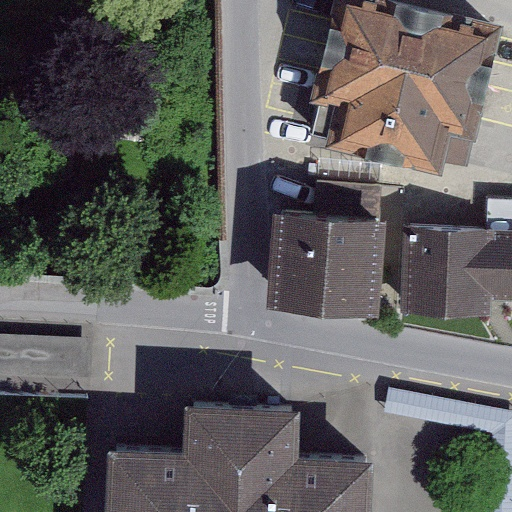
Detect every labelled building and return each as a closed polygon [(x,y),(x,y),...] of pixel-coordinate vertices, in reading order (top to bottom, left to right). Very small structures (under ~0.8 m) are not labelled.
[(319,96),(312,125),(328,130),(326,137),(443,166),(444,160),(467,165),(504,17),(434,0),(331,0),(308,93),(319,96)] [(272,202),(265,301),(379,308),(386,211),(380,211),(382,184),(315,180),(314,205),(272,202)] [(487,222),(404,219),(400,306),(491,310),(492,294),(511,295),(511,194),(488,194),(487,222)] [(93,335),(0,331),(0,370),(91,374),(93,335)] [(511,511),(511,409),(389,384),(385,410),(492,431),(489,511),(511,511)] [(186,439),(107,436),(104,511),(370,511),(373,448),(298,445),(300,398),(187,394),(186,439)]
